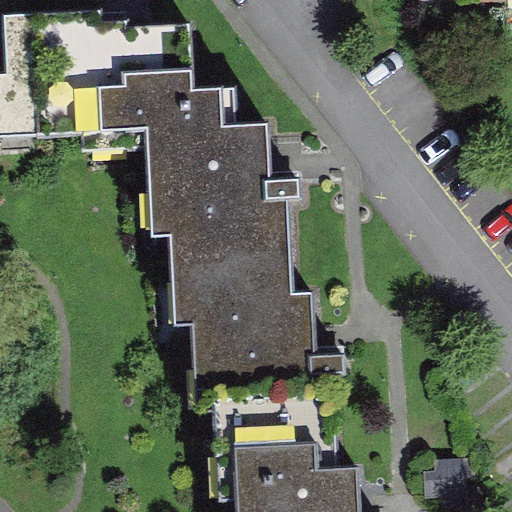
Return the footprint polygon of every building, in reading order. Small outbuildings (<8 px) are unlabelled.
[(511,0),(477,0),(478,21),(511,20),(511,5),(511,4),(511,0)] [(0,128),(20,128),(20,139),(129,136),(130,147),(143,146),(159,146),(158,122),(186,121),(183,34),(105,37),(104,31),(90,32),(90,25),(0,27),(0,128)] [(158,122),(159,146),(143,146),(148,246),(169,245),(171,285),(293,280),(290,208),(302,207),(301,183),(268,184),(266,132),(220,134),(218,97),(186,98),(186,121),(158,122)] [(293,280),(171,285),(173,338),(189,338),(191,421),(211,421),(214,511),(239,511),(236,448),(348,443),(343,366),(315,367),(313,306),(294,307),(293,280)] [(348,443),(236,448),(239,511),(363,511),(362,481),(350,481),(348,443)]
